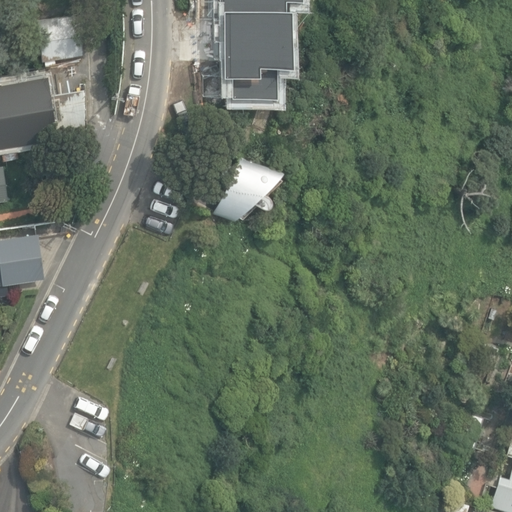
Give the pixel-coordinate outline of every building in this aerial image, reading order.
[(253,14),(253,61),(289,61),(289,9),(285,9),(285,0),(221,0),(221,15),(232,15),(232,22),(246,22),(246,14),(253,14)] [(84,54),(79,12),(36,17),(42,59),(84,54)] [(195,59),(233,60),(233,36),(195,35),(195,59)] [(0,146),(58,138),(58,134),(86,130),(85,88),(52,93),(49,75),(0,81),(0,146)] [(250,124),(266,129),(275,100),(259,95),(250,124)] [(236,200),(256,206),(269,161),(224,149),(206,212),(231,219),(236,200)] [(44,154),(47,182),(80,178),(77,150),(44,154)] [(0,238),(0,248),(2,264),(40,258),(37,233),(0,238)] [(455,441),(474,447),(483,415),(464,409),(455,441)] [(491,503),(511,508),(511,468),(510,477),(499,474),(491,503)] [(451,511),(464,511),(467,503),(455,499),(451,511)]
